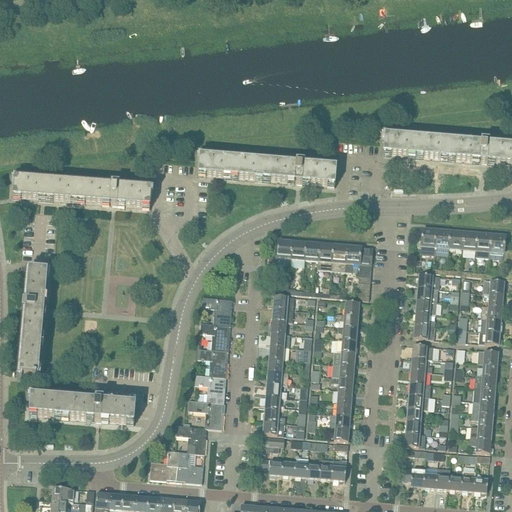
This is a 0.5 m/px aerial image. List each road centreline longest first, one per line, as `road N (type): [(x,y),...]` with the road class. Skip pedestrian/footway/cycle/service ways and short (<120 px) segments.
road 1 (residential): [(372,509),(377,384),(392,343),(388,209)]
road 2 (residential): [(248,231),(212,258),(184,304),(152,434),(127,455),(100,463)]
road 3 (residential): [(230,497),(251,278),(248,231)]
road 4 (residential): [(388,209),(343,207),(248,231)]
road 5 (residential): [(212,495),(111,486),(100,463)]
road 6 (residential): [(356,507),(230,497)]
road 7 (residential): [(511,201),(388,209)]
